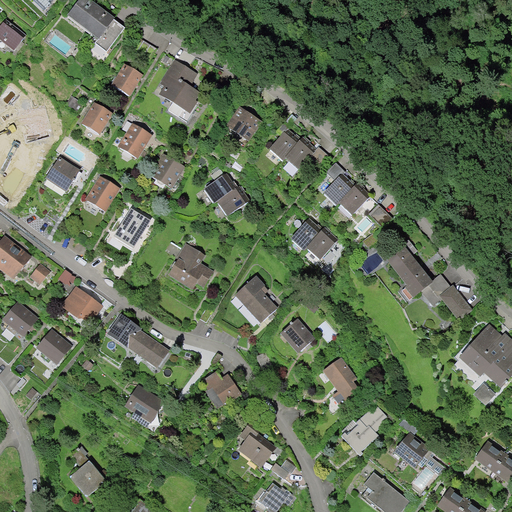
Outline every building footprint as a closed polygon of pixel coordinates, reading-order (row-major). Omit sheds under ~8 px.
[(117,20),(88,0),(84,0),(71,19),(102,41),(116,22),(117,20)] [(29,38),(6,22),(0,31),(0,42),(17,54),(29,38)] [(116,22),(102,41),(96,46),(111,56),(129,31),(116,22)] [(211,85),(175,64),(157,94),(193,116),(211,85)] [(146,78),(126,66),(113,87),(133,99),(146,78)] [(116,116),(96,105),(85,126),(104,137),(116,116)] [(43,107),(16,114),(25,146),(52,139),(43,107)] [(264,125),(240,111),(229,129),(253,143),(264,125)] [(155,138),(134,126),(120,150),(141,162),(155,138)] [(299,147),(286,135),(270,151),(284,164),(287,160),(299,147)] [(303,143),(287,160),(302,174),(318,156),(303,143)] [(82,166),(62,153),(46,177),(66,190),(82,166)] [(187,169),(165,157),(153,179),(174,192),(187,169)] [(368,197),(342,174),(323,195),(349,219),(368,197)] [(121,191),(100,179),(86,203),(107,215),(121,191)] [(226,179),(209,191),(230,220),(251,205),(240,189),(235,192),(226,179)] [(153,226),(131,213),(118,235),(140,248),(153,226)] [(337,241),(309,218),(290,240),(318,263),(337,241)] [(31,256),(5,235),(0,241),(0,268),(12,279),(31,256)] [(431,282),(402,245),(383,260),(381,262),(410,298),(431,282)] [(205,257),(188,247),(171,278),(197,293),(200,287),(207,291),(216,276),(199,267),(205,257)] [(271,294),(258,281),(238,300),(262,326),(279,310),(267,297),(271,294)] [(102,305),(75,285),(61,305),(88,325),(102,305)] [(472,312),(452,286),(437,298),(457,324),(472,312)] [(41,324),(19,306),(5,323),(27,340),(41,324)] [(166,350),(123,318),(109,337),(152,369),(166,350)] [(312,342),(294,321),(277,335),(294,356),(312,342)] [(511,377),(511,342),(490,323),(456,361),(478,381),(482,376),(499,392),(511,377)] [(73,351),(52,334),(37,352),(59,369),(73,351)] [(266,351),(256,356),(263,372),(274,367),(266,351)] [(358,380),(341,358),(321,373),(337,393),(331,397),(339,409),(354,398),(347,389),(358,380)] [(216,373),(200,382),(216,408),(238,395),(227,376),(220,380),(216,373)] [(163,401),(137,384),(122,407),(148,424),(163,401)] [(494,396),(481,386),(472,398),(484,408),(494,396)] [(390,420),(375,403),(337,437),(357,459),(378,440),(374,435),(390,420)] [(261,470),(277,448),(245,426),(236,439),(242,443),(235,452),(261,470)] [(427,449),(406,433),(391,453),(412,469),(420,459),(440,474),(447,465),(427,449)] [(505,453),(487,441),(475,458),(492,471),(505,453)] [(511,479),(511,458),(505,453),(492,471),(510,483),(511,479)] [(87,462),(65,478),(82,499),(103,483),(87,462)] [(401,511),(410,501),(373,470),(362,484),(371,492),(366,498),(382,511),(401,511)] [(273,483),(257,501),(270,511),(276,511),(289,498),(273,483)] [(458,511),(467,500),(450,487),(437,505),(447,511),(458,511)] [(484,511),(485,511),(467,500),(458,511),(484,511)] [(154,511),(138,501),(130,511),(154,511)]
